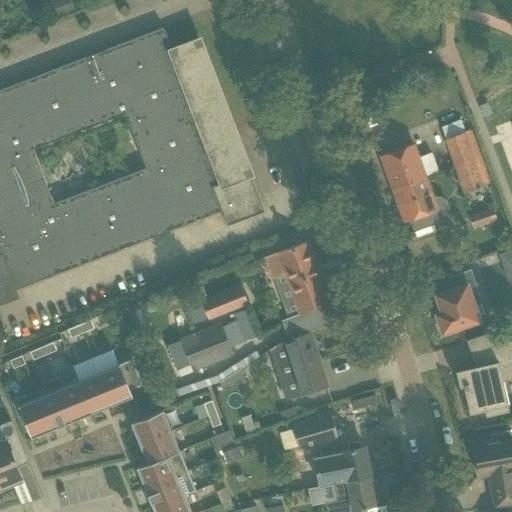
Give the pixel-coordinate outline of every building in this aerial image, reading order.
[(70,0),(53,0),(50,1),(56,16),(74,9),(70,0)] [(0,303),(1,306),(20,298),(16,290),(220,211),(226,226),(264,211),(249,172),(241,175),(234,157),(239,155),(205,66),(181,75),(164,29),(106,50),(97,61),(95,54),(0,90),(0,303)] [(466,133),(446,140),(455,166),(482,156),(472,134),(469,135),(467,132),(466,133)] [(381,156),(393,189),(427,176),(415,144),(400,149),(381,156)] [(455,166),(465,192),(492,181),(482,156),(455,166)] [(410,219),(414,230),(432,224),(436,222),(443,219),(446,215),(449,211),(449,207),(448,203),(446,200),(444,198),(441,197),(438,197),(435,197),(427,176),(393,189),(404,221),(410,219)] [(470,215),(475,229),(497,221),(492,207),(470,215)] [(263,258),(270,278),(283,273),(298,313),(329,301),(307,241),(263,258)] [(481,300),(470,269),(447,277),(451,289),(435,295),(442,313),(436,315),(437,317),(433,318),(438,331),(441,330),(442,332),(445,331),(446,335),(459,330),(458,327),(478,320),(472,303),(481,300)] [(241,285),(201,301),(209,320),(248,304),(241,285)] [(247,308),(232,314),(235,322),(236,321),(244,342),(258,336),(247,308)] [(90,320),(79,325),(82,333),(94,328),(90,320)] [(180,341),(167,345),(177,369),(189,365),(192,371),(194,371),(233,356),(230,347),(222,327),(221,323),(179,338),(180,341)] [(79,325),(67,330),(70,338),(82,333),(79,325)] [(511,356),(510,347),(511,346),(511,326),(466,341),(472,359),(479,357),(481,365),(455,371),(459,387),(463,386),(469,414),(484,410),(485,416),(509,411),(507,405),(508,405),(503,382),(511,379),(511,356)] [(298,387),(301,395),(326,386),(309,334),(283,342),(298,387)] [(53,342),(41,347),(44,355),(56,350),(53,342)] [(41,347),(29,352),(33,360),(44,355),(41,347)] [(143,354),(135,357),(141,373),(149,370),(143,354)] [(25,364),(21,356),(9,361),(13,369),(25,364)] [(131,359),(98,373),(111,405),(132,396),(129,390),(142,385),(131,359)] [(240,369),(219,382),(222,391),(245,383),(240,369)] [(98,373),(78,381),(91,413),(111,405),(98,373)] [(78,381),(58,389),(71,421),(91,413),(78,381)] [(58,389),(38,397),(51,429),(71,421),(58,389)] [(51,429),(38,397),(18,406),(31,438),(51,429)] [(211,401),(203,404),(207,416),(216,412),(211,401)] [(294,407),(279,412),(282,420),(297,415),(294,407)] [(130,423),(139,443),(171,430),(162,410),(130,423)] [(220,424),(216,413),(216,412),(207,416),(211,427),(220,424)] [(294,425),(301,451),(340,439),(332,413),(294,425)] [(11,421),(0,425),(0,489),(1,491),(13,486),(13,482),(21,478),(17,467),(28,463),(11,421)] [(179,450),(171,430),(139,443),(147,463),(179,450)] [(491,442),(474,445),(480,479),(488,478),(493,509),(511,505),(511,442),(510,430),(489,433),(491,442)] [(223,433),(219,434),(223,446),(233,442),(229,431),(223,433)] [(340,452),(314,457),(320,486),(333,483),(370,476),(364,446),(359,447),(358,440),(346,443),(347,450),(340,451),(340,452)] [(237,447),(223,453),(227,464),(242,458),(237,447)] [(187,471),(179,450),(147,463),(136,468),(144,488),(187,471)] [(219,458),(205,464),(209,472),(223,466),(219,458)] [(195,491),(187,471),(144,489),(152,509),(195,491)] [(336,498),(324,500),(325,511),(360,511),(360,508),(375,505),(370,476),(333,483),(336,498)] [(191,511),(185,496),(152,509),(153,511),(191,511)]
